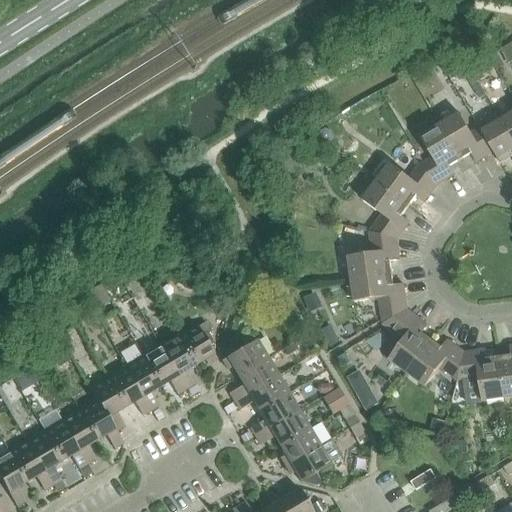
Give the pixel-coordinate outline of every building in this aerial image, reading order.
[(511,62),(511,54),(508,47),(501,51),(509,64),(511,62)] [(497,53),(489,58),(497,71),(505,66),(497,53)] [(471,69),(479,83),(485,79),(477,65),(471,69)] [(479,83),(471,69),(464,73),(472,86),(479,83)] [(462,161),(472,155),(477,163),(494,152),(495,152),(483,132),(484,131),(482,127),(471,133),(460,114),(440,125),(462,161)] [(511,114),(502,121),(511,137),(511,114)] [(495,152),(494,152),(501,165),(511,158),(511,137),(502,121),(484,131),(483,132),(495,152)] [(424,164),(437,186),(456,175),(451,167),(462,161),(440,125),(421,137),(433,158),(424,164)] [(315,140),(311,146),(327,158),(331,152),(315,140)] [(410,207),(417,198),(425,203),(437,186),(424,164),(419,166),(410,179),(390,164),(377,182),(410,207)] [(403,217),(410,207),(377,182),(363,201),(383,215),(370,233),(397,240),(410,223),(403,217)] [(393,274),(391,262),(401,261),(397,240),(370,233),(373,254),(349,257),(352,280),(393,274)] [(135,266),(120,274),(122,277),(126,285),(140,277),(135,266)] [(395,286),(393,274),(352,280),(355,303),(380,299),(383,321),(407,306),(404,285),(395,286)] [(194,287),(195,282),(193,277),(188,276),(184,278),(182,283),(184,287),(189,289),(194,287)] [(102,285),(87,294),(96,310),(111,301),(102,285)] [(80,303),(69,310),(73,316),(84,309),(80,303)] [(407,306),(383,321),(387,328),(411,313),(407,306)] [(404,341),(389,361),(408,374),(433,341),(423,334),(429,326),(411,313),(387,328),(404,341)] [(196,366),(205,360),(208,365),(217,360),(209,346),(203,336),(209,333),(211,332),(206,322),(198,327),(196,325),(178,336),(196,366)] [(334,331),(331,325),(319,332),(323,338),(334,331)] [(68,332),(60,337),(65,345),(73,340),(68,332)] [(209,333),(203,336),(209,346),(215,343),(209,333)] [(238,376),(269,358),(258,340),(255,341),(251,334),(241,339),(246,347),(223,361),(228,370),(233,367),(238,376)] [(380,334),(365,343),(379,353),(388,340),(380,334)] [(161,346),(187,390),(195,385),(187,371),(196,366),(178,336),(161,346)] [(433,341),(408,374),(426,388),(441,368),(458,381),(465,353),(448,341),(442,348),(433,341)] [(294,343),(284,350),(288,356),(298,349),(294,343)] [(187,390),(161,346),(143,356),(161,387),(170,381),(178,395),(187,390)] [(511,346),(510,347),(511,356),(499,358),(505,399),(511,397),(511,346)] [(64,350),(53,356),(59,366),(70,360),(64,350)] [(499,358),(488,360),(486,350),(465,353),(458,381),(479,378),(483,402),(505,399),(499,358)] [(344,354),(336,358),(340,365),(348,361),(344,354)] [(161,387),(143,356),(126,367),(152,411),(160,406),(152,392),(161,387)] [(235,402),(279,376),(269,358),(238,376),(244,386),(230,394),(235,402)] [(152,411),(126,367),(108,377),(126,407),(135,402),(143,416),(152,411)] [(259,411),(289,393),(279,376),(235,402),(240,411),(254,402),(259,411)] [(126,407),(108,377),(90,388),(97,400),(116,432),(125,427),(117,413),(126,407)] [(12,381),(2,387),(11,403),(22,396),(12,381)] [(339,388),(325,396),(335,414),(340,411),(349,406),(339,388)] [(300,411),(289,393),(259,411),(265,421),(251,429),(256,437),(300,411)] [(48,419),(64,408),(59,399),(42,409),(48,419)] [(116,432),(97,400),(80,410),(97,441),(107,435),(115,449),(124,444),(116,432)] [(233,404),(225,409),(228,414),(236,410),(233,404)] [(349,406),(340,411),(344,419),(354,414),(349,406)] [(97,441),(80,410),(62,421),(88,465),(97,460),(88,446),(97,441)] [(160,410),(154,413),(158,421),(164,417),(160,410)] [(275,437),(280,447),(310,429),(300,411),(256,437),(261,446),(275,437)] [(316,417),(324,435),(335,430),(326,412),(316,417)] [(344,419),(350,429),(359,423),(354,414),(344,419)] [(88,465),(62,421),(45,431),(62,462),(72,456),(80,470),(88,465)] [(365,433),(359,423),(350,429),(356,438),(365,433)] [(281,458),(286,467),(321,446),(310,429),(280,447),(286,456),(281,458)] [(62,462),(45,431),(27,442),(53,486),(61,481),(53,467),(62,462)] [(250,432),(242,436),(245,442),(253,437),(250,432)] [(365,433),(356,438),(361,447),(369,442),(369,440),(365,433)] [(467,441),(455,442),(456,454),(468,453),(467,441)] [(45,491),(53,486),(27,442),(9,452),(27,482),(36,477),(45,491)] [(321,446),(286,467),(291,475),(296,473),(301,482),(317,473),(332,464),(321,446)] [(27,482),(9,452),(0,457),(0,478),(17,507),(26,502),(18,488),(27,482)] [(431,470),(411,482),(416,491),(436,478),(431,470)] [(317,473),(301,482),(317,487),(319,485),(322,483),(317,473)] [(479,484),(484,491),(495,484),(491,477),(479,484)] [(61,481),(53,486),(57,493),(66,488),(61,481)] [(484,491),(479,484),(467,491),(472,499),(484,491)] [(278,496),(288,511),(313,511),(300,490),(290,495),(287,491),(278,496)] [(0,511),(8,511),(10,511),(0,493),(0,511)] [(511,511),(511,495),(501,502),(506,511),(511,511)] [(288,511),(278,496),(270,501),(273,506),(264,511),(288,511)] [(442,506),(445,511),(449,511),(458,506),(454,499),(442,506)] [(320,511),(325,510),(319,501),(310,506),(313,511),(320,511)] [(238,508),(240,511),(264,511),(261,511),(251,511),(246,503),(238,508)]
